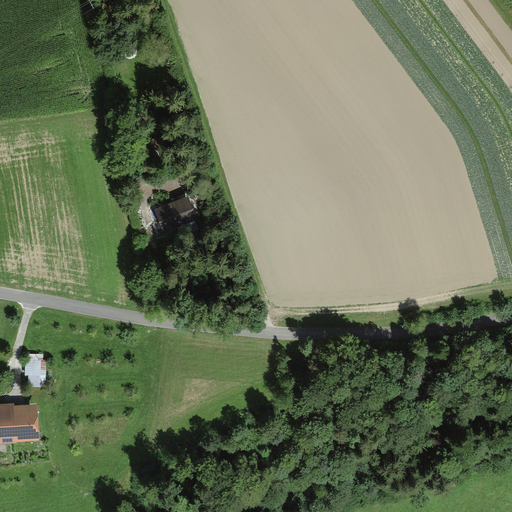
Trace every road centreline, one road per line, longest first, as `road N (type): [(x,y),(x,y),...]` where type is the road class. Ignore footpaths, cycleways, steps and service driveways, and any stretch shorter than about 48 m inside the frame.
road 1 (residential): [(0,293),(311,337),(511,320)]
road 2 (track): [(272,333),(164,0)]
